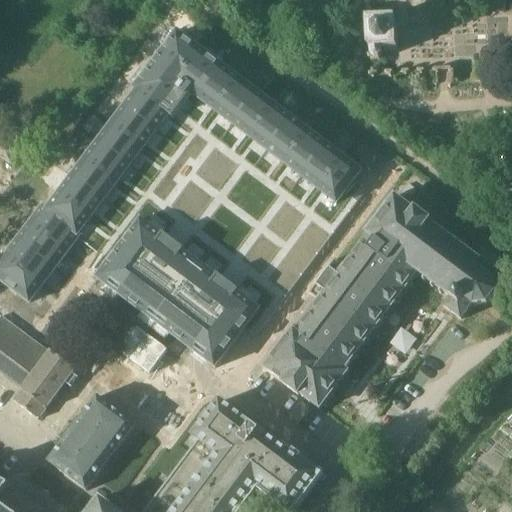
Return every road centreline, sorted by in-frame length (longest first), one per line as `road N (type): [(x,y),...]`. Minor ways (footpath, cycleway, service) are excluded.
road 1 (unclassified): [(511,224),(191,0)]
road 2 (unclassified): [(321,511),(340,491),(365,489),(385,471),(438,387),(511,321)]
road 3 (unknown): [(226,389),(375,192)]
